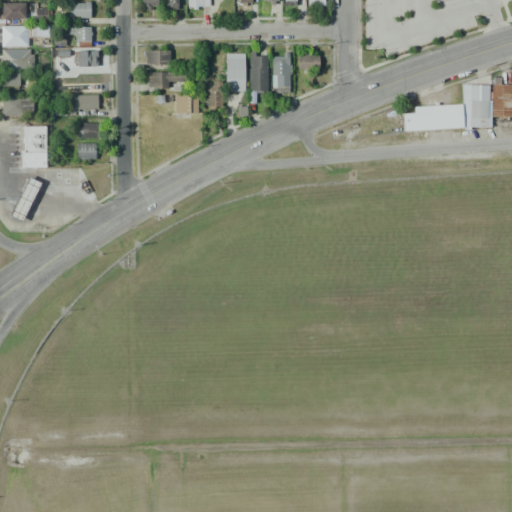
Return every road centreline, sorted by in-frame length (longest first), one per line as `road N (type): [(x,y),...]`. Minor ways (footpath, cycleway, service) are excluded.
road 1 (secondary): [(293,121),(122,210),(0,293)]
road 2 (residential): [(511,148),(329,159),(293,121)]
road 3 (secondary): [(511,42),(293,121)]
road 4 (residential): [(348,30),(125,33)]
road 5 (residential): [(124,0),(122,210)]
road 6 (secondary): [(190,175),(329,159)]
